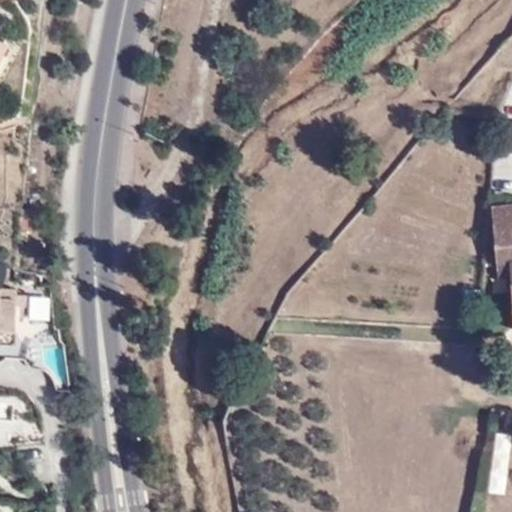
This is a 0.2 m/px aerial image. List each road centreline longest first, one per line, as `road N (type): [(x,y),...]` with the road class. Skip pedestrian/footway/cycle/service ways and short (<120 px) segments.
road 1 (secondary): [(97,313),(96,183),(127,0)]
road 2 (secondary): [(138,511),(97,313)]
road 3 (secondary): [(97,313),(109,511)]
